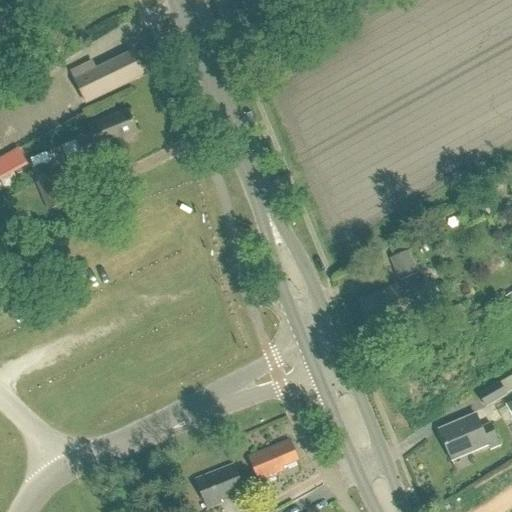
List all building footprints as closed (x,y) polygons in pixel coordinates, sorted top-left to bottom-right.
[(147,76),(136,51),(96,69),(92,62),(71,71),(86,104),(147,76)] [(136,134),(128,111),(88,125),(91,133),(76,139),(84,162),(110,152),(107,144),(136,134)] [(17,159),(0,167),(0,185),(24,174),(17,159)] [(72,199),(60,172),(36,182),(48,209),(72,199)] [(420,274),(410,250),(390,259),(399,282),(420,274)] [(435,307),(424,276),(361,299),(372,330),(414,314),(435,307)] [(511,392),(511,372),(480,392),(489,407),(511,392)] [(483,429),(477,416),(440,431),(452,460),(489,445),(491,449),(500,446),(491,426),(483,429)] [(298,462),(290,440),(249,456),(259,481),(283,472),(281,468),(298,462)] [(245,495),(234,466),(195,479),(206,509),(245,495)]
